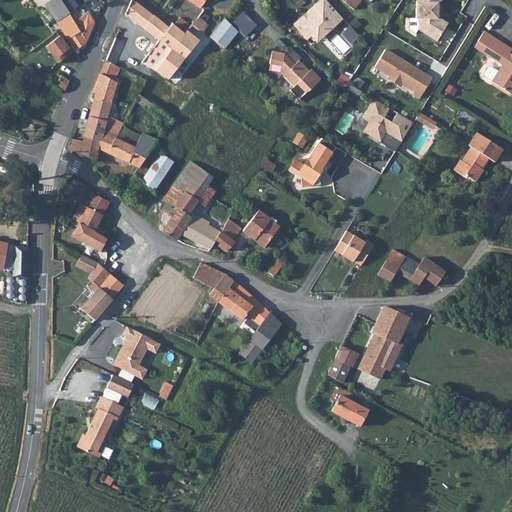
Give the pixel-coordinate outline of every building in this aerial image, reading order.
[(80,28),(69,9),(63,0),(45,0),(68,36),(80,28)] [(77,3),(75,0),(63,0),(69,9),(74,5),(77,3)] [(190,27),(180,18),(176,22),(170,29),(135,0),(132,0),(127,13),(160,41),(143,63),(167,80),(206,33),(194,23),(190,27)] [(343,14),(329,0),(317,0),(295,20),(307,34),(313,29),(317,33),(333,19),(337,19),(343,14)] [(420,23),(439,35),(451,17),(442,12),(442,0),(418,0),(418,12),(421,12),(420,23)] [(68,36),(74,46),(84,39),(94,15),(87,7),(80,12),(74,5),(69,9),(80,28),(68,36)] [(242,11),(230,25),(238,32),(245,37),(257,25),(242,11)] [(200,16),(194,23),(206,33),(211,25),(200,16)] [(225,19),(211,37),(224,49),(238,32),(230,25),(225,19)] [(511,39),(488,25),(478,41),(504,58),(500,64),(494,74),(494,75),(511,85),(511,39)] [(350,26),(342,33),(350,41),(358,34),(350,26)] [(58,31),(45,40),(57,56),(70,47),(58,31)] [(115,37),(104,62),(114,66),(125,42),(115,37)] [(301,54),(290,44),(283,50),(271,48),(268,60),(270,61),(269,67),(280,69),(283,72),(283,73),(293,83),(289,87),(298,96),(306,88),(308,87),(320,76),(310,66),(308,68),(298,57),(301,54)] [(386,44),(375,61),(391,71),(389,73),(400,81),(402,78),(415,86),(413,88),(420,93),(431,75),(411,63),(413,61),(386,44)] [(487,70),(494,74),(500,64),(493,60),(491,61),(487,67),(487,70)] [(431,75),(432,73),(413,61),(411,63),(431,75)] [(96,90),(88,114),(84,126),(76,124),(71,134),(85,139),(100,144),(109,127),(119,132),(124,121),(107,114),(111,102),(117,82),(114,81),(119,69),(114,66),(104,62),(94,89),(96,90)] [(53,79),(63,86),(68,76),(61,70),(60,71),(55,68),(54,68),(52,68),(50,69),(49,71),(50,73),(54,78),(53,79)] [(138,91),(136,97),(170,121),(174,116),(138,91)] [(369,120),(363,130),(381,140),(386,131),(391,121),(385,116),(390,107),(373,97),(362,116),(369,120)] [(423,110),(419,116),(429,123),(433,117),(423,110)] [(397,112),(391,121),(386,131),(394,136),(404,117),(397,112)] [(462,154),(456,164),(475,175),(495,137),(478,126),(469,140),(473,142),(465,155),(462,154)] [(100,144),(85,139),(81,150),(95,155),(100,157),(104,148),(139,165),(154,145),(159,138),(150,133),(144,140),(119,132),(109,127),(100,144)] [(81,150),(85,139),(71,134),(67,144),(81,150)] [(300,134),(294,143),(302,147),(307,138),(300,134)] [(296,156),(289,167),(301,175),(302,183),(320,181),(318,171),(328,157),(325,155),(329,149),(332,151),(337,144),(321,135),(304,161),(296,156)] [(483,164),(490,153),(493,155),(502,142),(495,137),(475,175),(477,176),(484,165),(483,164)] [(139,165),(134,171),(141,177),(162,151),(154,145),(139,165)] [(162,151),(141,177),(152,187),(174,159),(162,151)] [(184,193),(193,181),(180,171),(170,184),(184,193)] [(203,187),(198,183),(193,181),(184,193),(176,205),(187,212),(203,187)] [(214,188),(207,182),(203,187),(187,212),(176,205),(171,214),(162,229),(182,240),(186,234),(212,192),(214,188)] [(170,184),(162,197),(176,205),(184,193),(170,184)] [(84,207),(98,215),(107,198),(93,189),(85,204),(84,207)] [(204,213),(215,195),(212,192),(186,234),(209,247),(214,238),(223,220),(213,213),(210,217),(204,213)] [(71,214),(78,218),(84,207),(85,204),(78,200),(71,214)] [(98,215),(84,207),(78,218),(77,220),(91,228),(94,223),(98,215)] [(252,236),(262,242),(277,221),(267,214),(266,216),(257,210),(254,215),(252,213),(241,227),(252,236)] [(230,236),(238,225),(225,216),(223,220),(214,238),(218,240),(216,244),(224,249),(232,237),(230,236)] [(103,234),(100,233),(91,228),(77,220),(71,231),(97,246),(100,241),(103,234)] [(91,228),(100,233),(103,228),(94,223),(91,228)] [(337,238),(332,246),(351,258),(359,262),(372,241),(364,236),(362,238),(344,227),(337,238)] [(0,239),(0,267),(12,269),(11,272),(26,274),(27,245),(15,243),(14,251),(5,249),(6,241),(0,239)] [(391,268),(401,254),(391,247),(375,273),(384,278),(391,268)] [(72,261),(86,269),(93,259),(78,250),(72,261)] [(273,271),(283,257),(276,252),(266,266),(273,271)] [(419,272),(432,281),(442,268),(423,255),(418,261),(402,252),(401,254),(391,268),(413,281),(419,272)] [(91,277),(97,282),(100,279),(107,269),(101,264),(93,259),(86,269),(84,272),(91,277)] [(192,274),(212,284),(222,271),(199,260),(192,274)] [(100,279),(97,282),(112,293),(122,281),(107,269),(100,279)] [(208,290),(216,297),(230,276),(222,271),(212,284),(208,290)] [(240,316),(244,311),(259,323),(267,310),(255,295),(230,276),(216,297),(240,316)] [(94,316),(112,293),(97,282),(91,277),(88,281),(94,286),(80,304),(94,316)] [(399,336),(409,313),(400,310),(381,303),(372,325),(399,336)] [(240,353),(255,362),(279,325),(267,310),(259,323),(240,353)] [(350,316),(345,327),(358,332),(363,322),(350,316)] [(392,353),(399,336),(372,325),(364,347),(380,354),(383,349),(392,353)] [(125,338),(110,365),(140,380),(144,369),(137,365),(145,350),(151,352),(156,342),(125,326),(121,335),(125,338)] [(350,349),(358,332),(345,327),(337,343),(350,349)] [(297,336),(292,341),(299,350),(300,350),(301,347),(302,345),(301,342),(297,336)] [(337,343),(331,355),(348,362),(353,364),(358,352),(350,349),(337,343)] [(323,371),(340,379),(348,362),(331,355),(323,371)] [(113,373),(107,387),(129,397),(133,383),(113,373)] [(161,397),(168,399),(173,385),(166,383),(161,397)] [(84,432),(82,431),(78,439),(100,449),(122,402),(100,392),(94,404),(97,405),(84,432)] [(359,424),(366,407),(336,392),(329,409),(359,424)] [(156,410),(161,400),(147,393),(142,404),(156,410)] [(100,449),(78,439),(76,443),(98,454),(100,449)]
